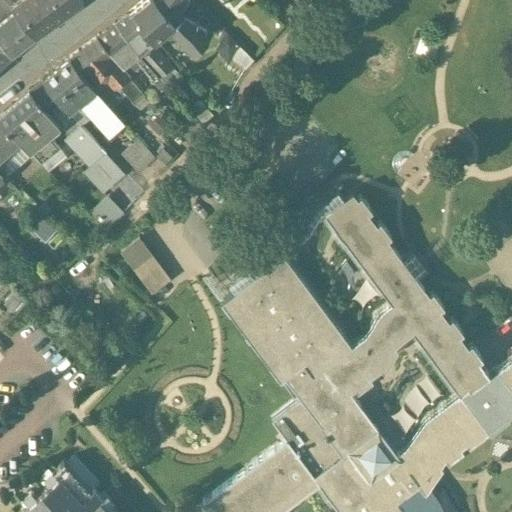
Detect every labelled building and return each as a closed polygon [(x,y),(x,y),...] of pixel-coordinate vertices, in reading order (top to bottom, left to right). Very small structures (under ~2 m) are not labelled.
[(14,0),(12,0),(0,9),(0,29),(10,42),(34,25),(14,0)] [(14,0),(34,25),(66,1),(65,0),(14,0)] [(162,0),(130,0),(128,2),(153,29),(169,16),(173,12),(171,10),(162,0)] [(162,0),(171,10),(183,1),(182,0),(162,0)] [(153,29),(128,2),(114,12),(137,41),(145,34),(151,29),(152,30),(153,29)] [(206,27),(183,3),(173,12),(169,16),(193,41),(206,27)] [(137,41),(114,12),(96,26),(122,56),(133,45),(137,41)] [(122,56),(96,26),(68,45),(82,61),(84,59),(94,73),(108,64),(113,70),(110,72),(114,76),(118,73),(128,65),(129,64),(122,56)] [(0,50),(10,42),(0,29),(0,50)] [(246,67),(255,55),(223,31),(214,43),(246,67)] [(149,38),(145,34),(137,41),(141,46),(149,38)] [(173,57),(152,36),(149,38),(141,46),(159,64),(167,56),(171,60),(173,57)] [(141,46),(137,41),(133,45),(153,69),(159,64),(141,46)] [(82,61),(68,45),(42,67),(70,101),(71,103),(84,92),(112,124),(126,111),(114,97),(98,79),(82,61)] [(143,81),(128,65),(118,73),(133,90),(143,81)] [(70,101),(42,67),(28,78),(57,113),(70,101)] [(119,93),(105,77),(103,75),(98,79),(114,97),(119,93)] [(28,78),(0,101),(0,106),(13,120),(28,134),(39,147),(70,120),(67,117),(63,120),(57,113),(28,78)] [(13,120),(0,106),(0,151),(9,144),(6,140),(20,128),(13,120)] [(79,113),(65,127),(90,154),(104,140),(79,113)] [(139,128),(120,143),(135,161),(154,146),(139,128)] [(18,178),(1,161),(0,162),(0,176),(10,187),(18,178)] [(10,187),(8,190),(22,204),(33,193),(18,178),(10,187)] [(107,181),(90,197),(106,214),(123,198),(107,181)] [(421,421),(447,456),(448,459),(463,448),(460,445),(466,441),(469,444),(484,433),(510,413),(511,414),(511,345),(506,350),(511,356),(489,372),(479,359),(483,357),(471,341),(468,344),(460,333),(463,331),(452,315),(449,318),(440,307),(444,304),(433,289),(429,292),(388,236),(391,234),(380,218),(376,221),(368,210),(372,208),(361,193),(357,195),(352,189),(324,210),(391,299),(348,331),(371,361),(378,357),(381,361),(397,349),(393,344),(413,329),(461,393),(421,421)] [(27,210),(42,229),(54,219),(39,200),(27,210)] [(146,281),(169,268),(143,223),(121,235),(146,281)] [(371,361),(348,331),(282,242),(221,287),(279,365),(284,361),(300,383),(271,405),(285,424),(201,486),(220,511),(257,511),(317,468),(349,511),(451,511),(426,477),(443,464),(441,461),(447,456),(421,421),(395,440),(349,378),(353,375),(356,379),(370,369),(366,364),(371,361)] [(0,263),(0,284),(10,274),(0,263)] [(97,473),(73,447),(67,453),(63,448),(52,458),(57,464),(48,472),(47,471),(34,482),(35,483),(27,491),(26,490),(15,500),(25,511),(127,511),(123,508),(125,506),(117,498),(114,500),(107,492),(106,493),(98,485),(99,484),(93,477),(97,473)]
